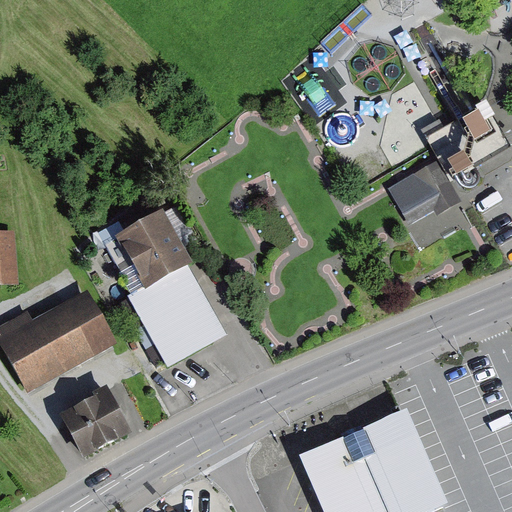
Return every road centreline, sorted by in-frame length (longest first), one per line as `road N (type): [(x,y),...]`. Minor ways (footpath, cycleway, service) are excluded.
road 1 (secondary): [(511,298),(210,429)]
road 2 (secondary): [(210,429),(70,511)]
road 3 (track): [(0,365),(97,495)]
